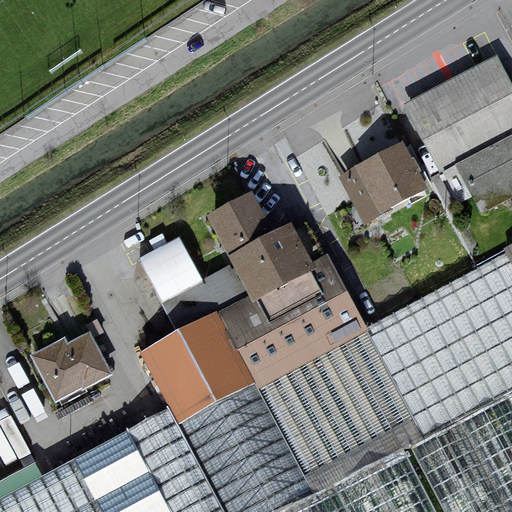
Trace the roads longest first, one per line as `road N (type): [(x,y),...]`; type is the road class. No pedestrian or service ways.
road 1 (secondary): [(0,278),(444,0)]
road 2 (residential): [(269,0),(0,173)]
